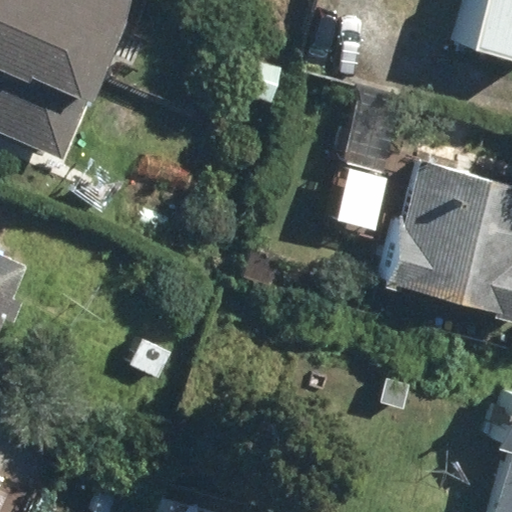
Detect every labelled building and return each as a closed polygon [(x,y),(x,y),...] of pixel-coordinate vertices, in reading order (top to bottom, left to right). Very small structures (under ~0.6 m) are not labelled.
[(0,0),(0,124),(57,149),(122,0),(0,0)] [(511,0),(483,0),(511,8),(511,0)] [(289,55),(236,41),(223,87),(276,102),(289,55)] [(511,175),(416,148),(398,211),(393,209),(375,273),(511,311),(511,175)] [(0,307),(10,311),(18,295),(8,291),(23,258),(0,246),(0,307)] [(175,340),(133,320),(116,356),(159,375),(175,340)] [(511,511),(511,377),(495,434),(511,439),(488,511),(511,511)] [(135,463),(90,461),(88,510),(133,511),(135,463)]
